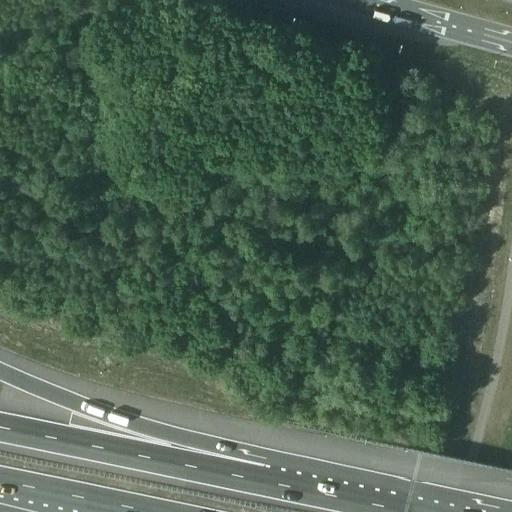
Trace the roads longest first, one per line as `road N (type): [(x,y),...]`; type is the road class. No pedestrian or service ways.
road 1 (motorway): [(263,483),(0,371)]
road 2 (motorway): [(263,483),(0,429)]
road 3 (motorway): [(0,482),(142,511)]
road 4 (motorway): [(405,511),(263,483)]
road 5 (motorway): [(387,0),(511,34)]
